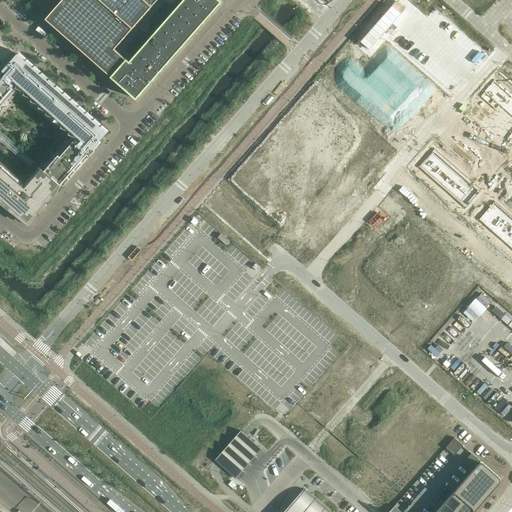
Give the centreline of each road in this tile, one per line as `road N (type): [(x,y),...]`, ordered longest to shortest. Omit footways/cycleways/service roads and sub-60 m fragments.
road 1 (unclassified): [(240,224),(436,0)]
road 2 (tertiary): [(186,178),(19,371)]
road 3 (primary): [(179,511),(19,371)]
road 4 (tertiary): [(325,23),(186,178)]
road 5 (unclassified): [(240,224),(394,354)]
road 6 (residential): [(131,123),(33,237),(0,215)]
road 7 (residential): [(0,10),(131,123)]
road 8 (primary): [(0,401),(125,511)]
road 9 (unknown): [(511,94),(472,59),(450,70),(511,133)]
road 10 (residential): [(239,2),(131,123)]
road 11 (unclassified): [(394,354),(511,454)]
road 12 (unclassified): [(394,354),(304,454)]
